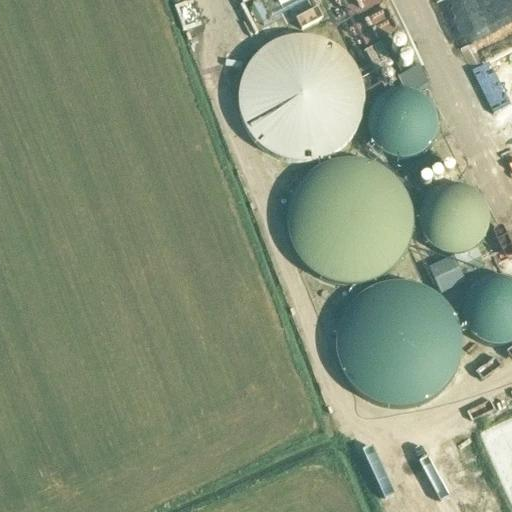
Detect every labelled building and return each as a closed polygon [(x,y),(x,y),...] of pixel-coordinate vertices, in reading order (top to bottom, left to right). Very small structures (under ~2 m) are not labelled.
[(317,12),(296,22),(301,33),(322,22),(317,12)] [(323,45),(310,41),(296,41),(283,43),(270,48),(259,56),(250,66),(243,78),(239,91),(238,104),(239,118),(244,131),(251,142),(261,152),(272,159),(285,164),(298,166),(312,165),(325,161),(337,155),(347,146),(355,135),(361,123),(363,109),(363,96),(360,82),(354,70),(346,59),(335,51),(323,45)] [(415,96),(427,90),(418,73),(398,83),(404,94),(415,96)] [(403,94),(387,97),(373,107),(367,123),(368,139),(376,154),(391,162),(407,163),(423,156),(433,143),(436,127),(431,111),(419,99),(403,94)] [(375,169),(360,165),(344,164),(329,167),(315,174),(303,184),(294,196),(288,211),(286,226),(288,242),(294,256),(304,269),(316,279),(330,285),(345,288),(361,287),(376,282),(389,274),(400,262),(407,249),(411,233),(411,218),(407,203),(399,189),(388,178),(375,169)] [(456,189),(444,190),(433,195),(424,203),(419,214),(418,226),(421,238),(428,248),(438,255),(449,258),(461,257),(472,252),(481,243),(486,233),(487,221),(484,209),(477,199),(467,192),(456,189)] [(453,260),(428,272),(440,298),(465,286),(453,260)] [(511,282),(499,278),(484,279),(472,287),(463,299),(460,313),(463,327),(472,339),(484,346),(499,347),(511,342),(511,282)] [(461,350),(460,336),(455,322),(447,310),(437,300),(425,292),(411,287),(396,286),(382,288),(369,293),(357,302),(347,313),(340,325),(336,339),(336,354),(339,368),(345,381),(354,393),(365,402),(378,408),(393,411),(407,410),(421,407),(434,400),(445,390),(453,378),(459,365),(461,350)]
